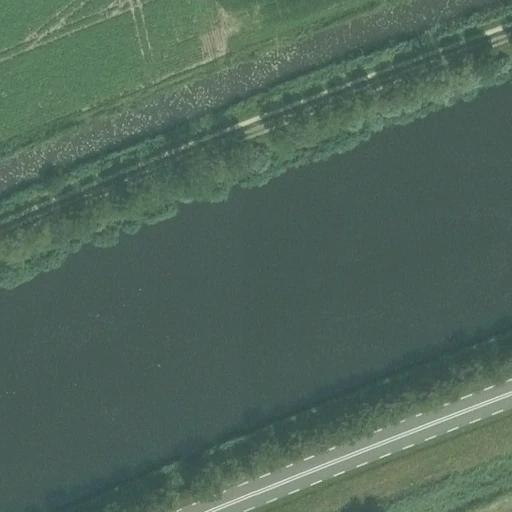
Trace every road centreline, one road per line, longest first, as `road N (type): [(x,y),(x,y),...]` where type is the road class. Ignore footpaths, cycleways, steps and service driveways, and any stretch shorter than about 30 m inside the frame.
road 1 (track): [(0,240),(273,125),(511,37)]
road 2 (primary): [(214,511),(511,395)]
